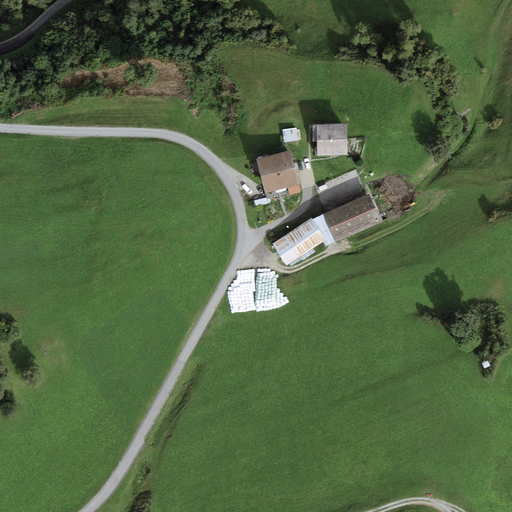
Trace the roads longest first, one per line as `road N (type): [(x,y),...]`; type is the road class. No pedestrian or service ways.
road 1 (unclassified): [(86,511),(126,462),(235,265),(243,236),(239,204),(214,159),(172,136),(0,128)]
road 2 (track): [(241,248),(287,270),(416,215)]
